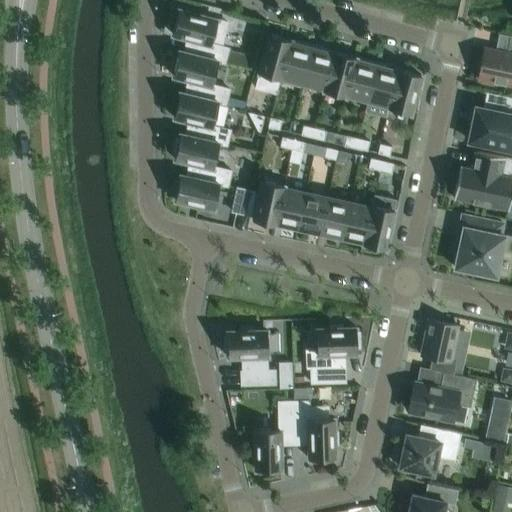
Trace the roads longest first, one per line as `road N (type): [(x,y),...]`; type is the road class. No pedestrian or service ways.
road 1 (tertiary): [(89,511),(28,234),(15,118),(19,8)]
road 2 (residential): [(257,511),(358,484),(405,281)]
road 3 (residential): [(238,511),(190,311),(204,238)]
road 4 (residential): [(204,238),(164,228),(146,202),(144,0)]
road 5 (residential): [(405,281),(453,43)]
road 6 (residential): [(405,281),(204,238)]
road 7 (residential): [(283,0),(453,43)]
